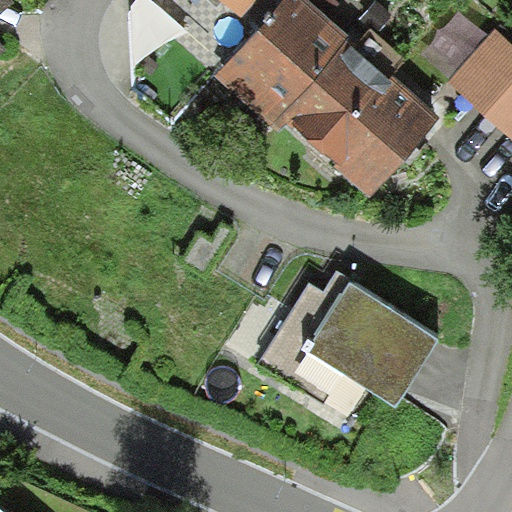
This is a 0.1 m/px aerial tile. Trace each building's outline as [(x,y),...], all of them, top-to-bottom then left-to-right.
[(0,0),(0,54),(8,48),(0,38),(0,15),(14,4),(10,0),(0,0)] [(169,119),(285,0),(147,0),(132,19),(137,87),(169,119)] [(309,0),(290,0),(217,78),(278,133),(285,124),(370,201),(406,161),(441,122),(393,79),(409,62),(372,29),(358,44),(318,8),(309,0)] [(449,83),(511,137),(511,46),(494,31),(449,83)] [(231,232),(210,219),(185,261),(206,274),(231,232)] [(335,411),(352,385),(397,414),(440,349),(350,287),(353,282),(338,274),(326,297),(310,287),(262,365),(335,411)]
